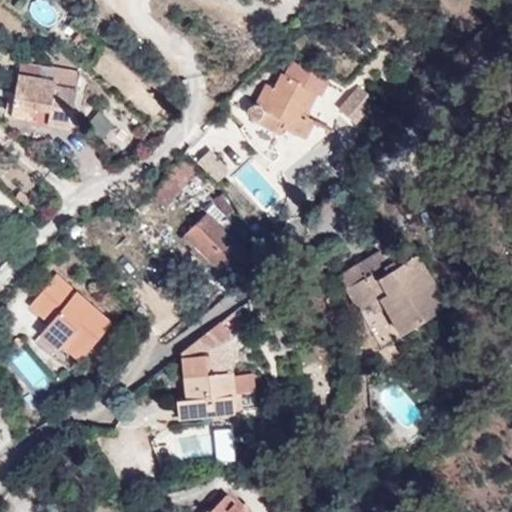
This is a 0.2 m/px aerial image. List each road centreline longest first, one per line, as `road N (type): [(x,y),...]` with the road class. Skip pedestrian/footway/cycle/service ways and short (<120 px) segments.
road 1 (residential): [(511,42),(435,106),(376,170),(325,206),(320,230),(169,353),(142,353)]
road 2 (residential): [(0,280),(87,191),(130,176),(199,108),(178,49),(120,0)]
road 3 (residential): [(25,511),(14,503),(27,486),(14,450),(44,424),(105,414),(142,353)]
